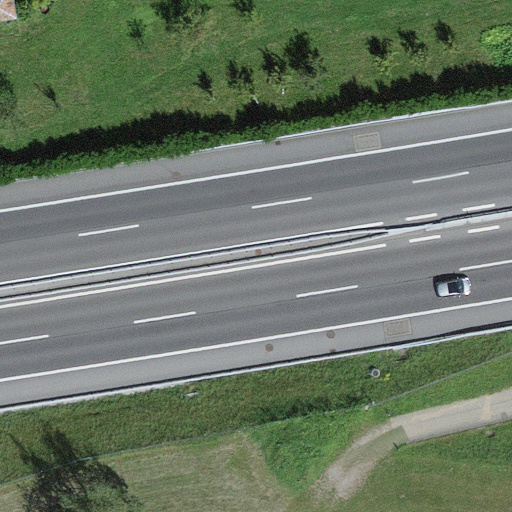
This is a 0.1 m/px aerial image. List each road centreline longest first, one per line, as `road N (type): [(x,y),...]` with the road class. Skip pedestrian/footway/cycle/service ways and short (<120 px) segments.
road 1 (motorway): [(0,343),(511,261)]
road 2 (motorway): [(511,165),(0,245)]
road 3 (track): [(511,402),(388,436),(339,486)]
